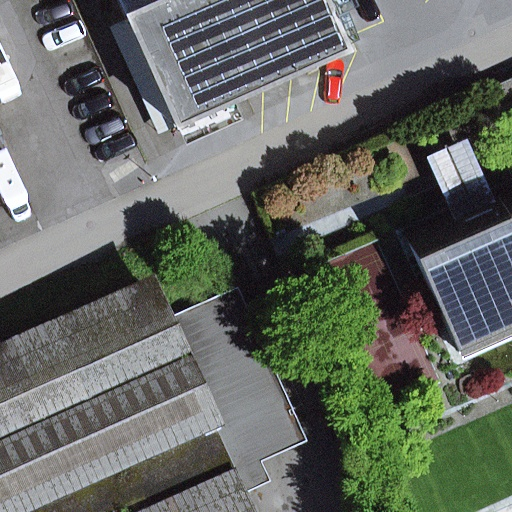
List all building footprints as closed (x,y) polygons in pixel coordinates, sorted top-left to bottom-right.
[(169,0),(117,0),(126,19),(169,0)] [(321,0),(169,0),(126,19),(175,127),(344,51),(321,0)] [(511,79),(493,88),(511,130),(511,79)] [(511,186),(485,198),(483,193),(462,150),(435,162),(456,211),(406,234),(460,354),(511,331),(511,186)] [(511,179),(483,193),(485,198),(511,186),(511,179)] [(0,347),(0,432),(172,355),(140,284),(0,347)] [(297,442),(231,296),(166,325),(212,427),(241,490),(264,479),(256,461),(297,442)] [(0,432),(0,511),(20,511),(207,429),(172,355),(0,432)] [(250,511),(241,490),(212,427),(207,429),(20,511),(250,511)]
